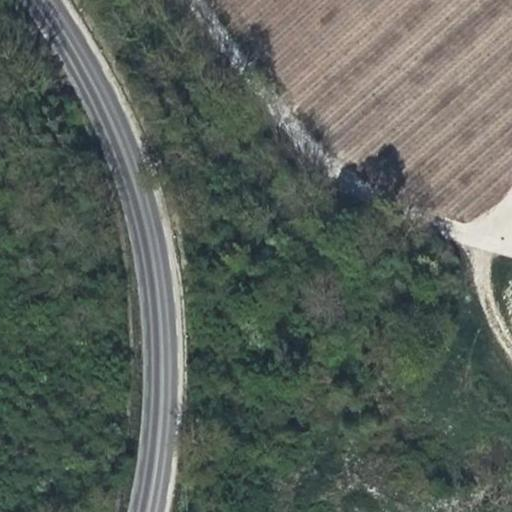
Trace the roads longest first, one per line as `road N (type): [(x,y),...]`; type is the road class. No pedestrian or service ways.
road 1 (primary): [(147,511),(162,358),(146,223),(99,93),(41,0)]
road 2 (track): [(511,242),(402,217),(378,199),(286,128),(195,0)]
